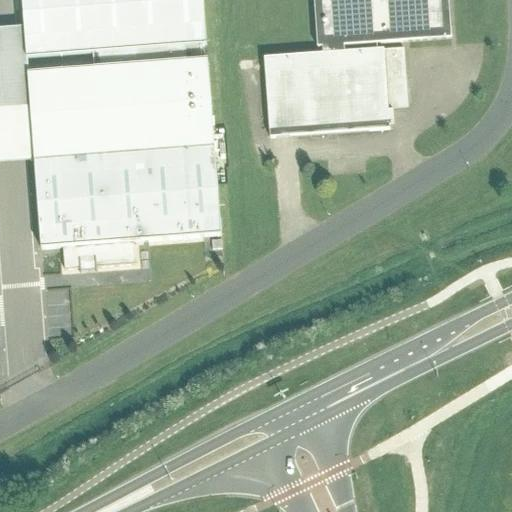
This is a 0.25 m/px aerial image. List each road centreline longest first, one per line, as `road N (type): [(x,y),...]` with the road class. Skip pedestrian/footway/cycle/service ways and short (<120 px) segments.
road 1 (unclassified): [(0,428),(465,154),(511,95)]
road 2 (primary): [(511,298),(283,411)]
road 3 (primary): [(312,423),(511,324)]
road 4 (primary): [(283,411),(86,511)]
road 5 (primary): [(130,511),(270,443)]
